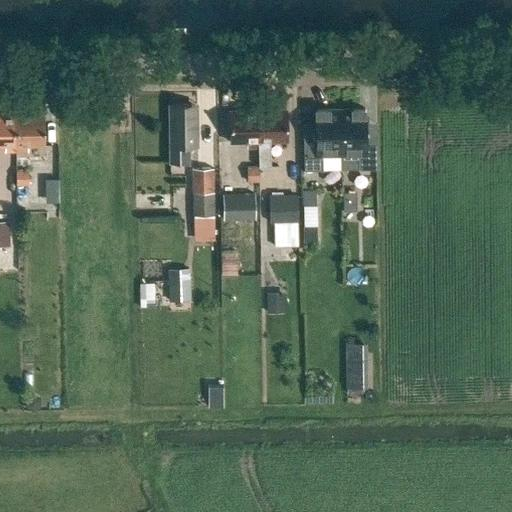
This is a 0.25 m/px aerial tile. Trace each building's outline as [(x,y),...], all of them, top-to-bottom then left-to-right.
[(191,104),(169,105),(170,162),(189,162),(189,146),(197,146),(197,111),(191,111),(191,104)] [(340,109),(315,110),(315,132),(303,132),(304,171),(322,171),(322,155),(340,155),(340,170),(341,170),(340,109)] [(364,109),(340,109),(341,170),(341,155),(358,155),(358,170),(365,170),(364,109)] [(257,110),(229,111),(229,142),(246,142),(246,147),(258,147),(257,110)] [(257,110),(258,147),(258,166),(270,166),(270,142),(286,141),(286,110),(257,110)] [(15,114),(0,114),(0,146),(4,146),(4,151),(16,151),(15,114)] [(15,114),(16,151),(28,151),(27,146),(44,145),(44,114),(15,114)] [(257,167),(245,167),(245,181),(257,181),(257,167)] [(191,169),(192,192),(214,192),(213,168),(191,169)] [(28,170),(16,170),(16,185),(28,185),(28,170)] [(62,200),(61,178),(48,178),(48,200),(62,200)] [(192,192),(192,215),(193,215),(214,214),(214,192),(192,192)] [(323,192),(306,192),(306,209),(323,209),(323,192)] [(254,193),(222,194),(223,220),(255,219),(254,193)] [(269,194),(269,222),(273,221),(273,246),(297,246),(297,221),(297,194),(269,194)] [(193,215),(194,241),(214,240),(214,214),(193,215)] [(9,222),(0,222),(0,246),(9,246),(9,222)] [(304,226),(304,242),(317,242),(317,226),(304,226)] [(187,268),(166,270),(168,302),(189,301),(187,268)] [(142,305),(157,304),(156,281),(141,281),(142,305)] [(268,301),(268,313),(285,313),(285,301),(268,301)] [(346,343),(347,375),(362,374),(361,343),(346,343)] [(208,387),(208,408),(223,408),(223,387),(208,387)]
